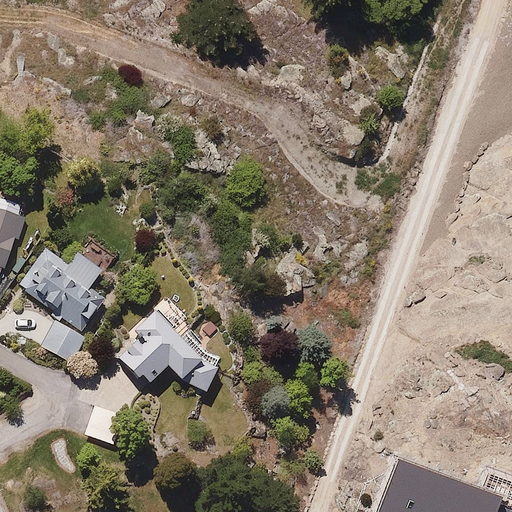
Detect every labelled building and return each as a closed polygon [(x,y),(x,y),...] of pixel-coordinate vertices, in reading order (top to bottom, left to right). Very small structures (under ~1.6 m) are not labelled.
[(0,291),(33,211),(2,198),(0,203),(0,291)] [(51,247),(22,286),(85,334),(109,301),(97,291),(109,275),(85,257),(78,267),(51,247)] [(177,336),(155,313),(135,335),(140,340),(123,359),(156,390),(173,372),(187,384),(210,393),(223,358),(208,352),(185,328),(177,336)] [(87,339),(56,321),(41,346),(72,364),(87,339)] [(126,414),(100,405),(88,438),(114,448),(126,414)] [(480,487),(398,458),(377,511),(511,511),(511,479),(486,470),(480,487)]
